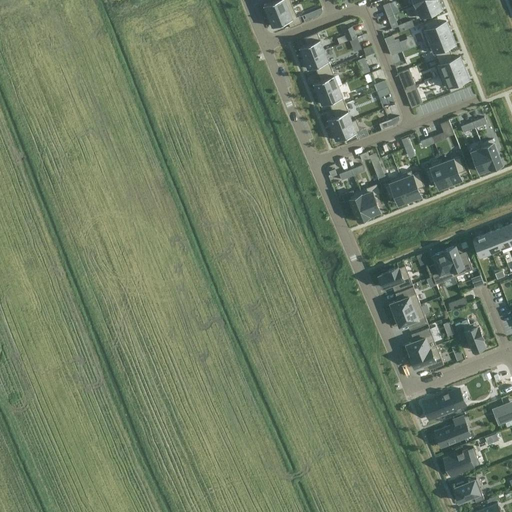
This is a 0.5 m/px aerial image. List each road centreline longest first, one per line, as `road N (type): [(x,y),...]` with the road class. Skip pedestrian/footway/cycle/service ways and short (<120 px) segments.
road 1 (residential): [(315,163),(409,391)]
road 2 (residential): [(332,17),(362,6),(409,126)]
road 3 (residential): [(263,43),(315,163)]
